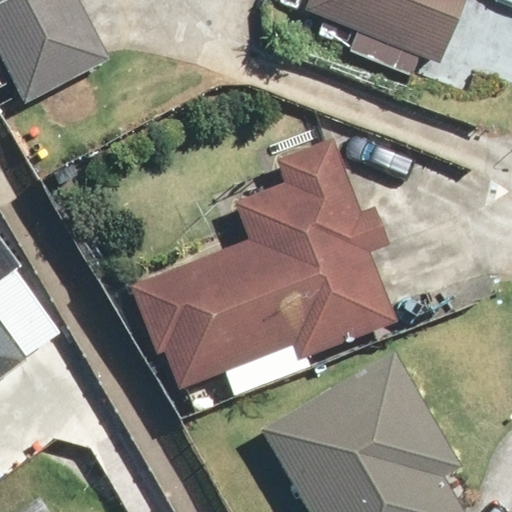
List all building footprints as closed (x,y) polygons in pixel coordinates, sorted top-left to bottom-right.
[(0,0),(0,67),(22,109),(105,63),(69,0),(0,0)] [(461,0),(306,0),(302,12),(436,64),(461,0)] [(289,348),(295,363),(393,324),(321,146),(271,166),(280,188),(227,210),(241,243),(140,283),(183,390),(289,348)] [(0,372),(32,347),(0,307),(0,372)] [(389,354),(252,435),(297,511),(456,511),(439,483),(459,471),(389,354)]
